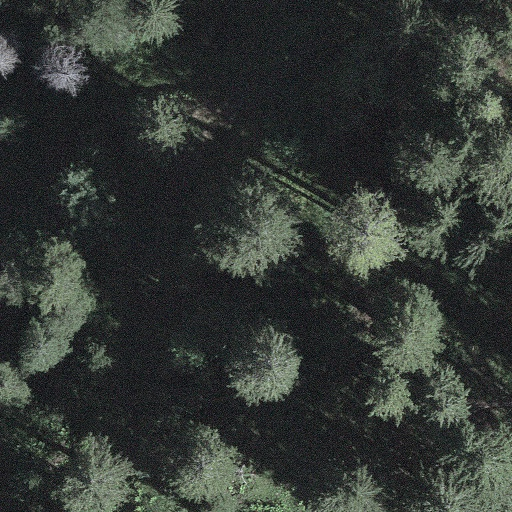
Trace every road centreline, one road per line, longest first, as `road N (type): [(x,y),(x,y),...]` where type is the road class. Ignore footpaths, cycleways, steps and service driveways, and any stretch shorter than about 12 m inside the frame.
road 1 (track): [(101,511),(118,399),(167,204),(294,58),(328,0)]
road 2 (track): [(294,58),(209,43),(118,71),(0,191)]
